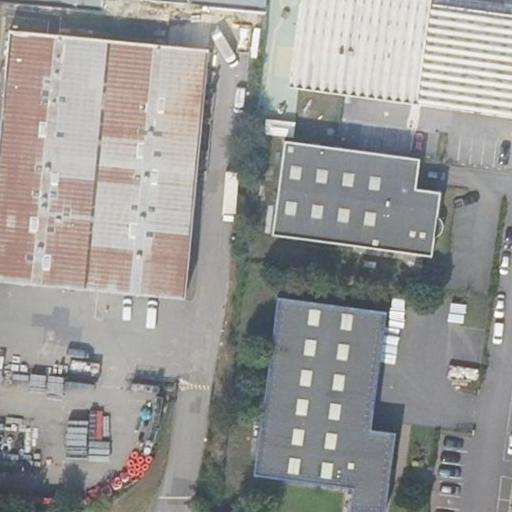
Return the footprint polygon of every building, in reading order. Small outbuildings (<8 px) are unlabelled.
[(303,0),(303,4),(300,4),(299,24),(471,44),(476,7),(435,2),(434,0),(303,0)] [(511,113),(511,10),(476,7),(471,44),(464,108),(511,113)] [(464,108),(471,44),(299,24),(294,79),(422,95),(421,103),(464,108)] [(0,182),(0,283),(190,301),(211,73),(192,71),(193,51),(9,34),(7,61),(11,62),(0,182)] [(211,73),(212,53),(193,51),(192,71),(211,73)] [(435,258),(442,194),(418,191),(419,163),(287,148),(276,242),(435,258)] [(388,511),(398,439),(371,435),(385,315),(278,303),(256,480),(356,493),(354,511),(388,511)]
